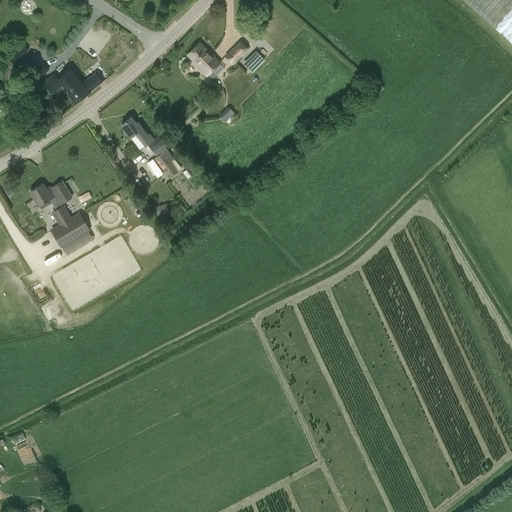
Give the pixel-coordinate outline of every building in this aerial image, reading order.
[(511,0),(463,0),(511,43),(511,0)] [(240,40),(224,56),(233,65),(249,49),(240,40)] [(29,49),(19,43),(9,60),(19,66),(29,49)] [(206,76),(219,63),(199,43),(187,54),(198,65),(197,67),(206,76)] [(72,63),(79,72),(82,69),(84,72),(79,76),(72,67),(58,78),(54,74),(43,83),(52,94),(61,86),(75,104),(102,82),(95,74),(105,66),(87,44),(71,56),(75,61),(72,63)] [(256,49),(243,62),(252,71),(265,58),(256,49)] [(107,51),(101,55),(111,69),(117,65),(107,51)] [(0,77),(8,83),(18,66),(9,60),(0,74),(0,77)] [(26,76),(31,83),(37,78),(38,80),(49,71),(43,63),(33,71),(32,70),(26,76)] [(235,115),(229,108),(219,116),(225,123),(235,115)] [(155,139),(150,133),(148,135),(137,121),(135,123),(131,117),(121,125),(131,138),(136,134),(145,146),(148,144),(157,156),(154,158),(169,177),(181,168),(163,144),(165,143),(160,135),(155,139)] [(46,189),(43,183),(29,192),(38,206),(39,206),(41,209),(53,202),(56,206),(72,196),(63,181),(53,187),(54,188),(51,189),(50,186),(46,189)] [(154,208),(157,215),(168,210),(165,203),(154,208)] [(80,212),(71,217),(64,206),(53,212),(60,224),(50,229),(61,247),(90,230),(80,212)] [(14,444),(25,438),(23,433),(12,438),(14,444)]
